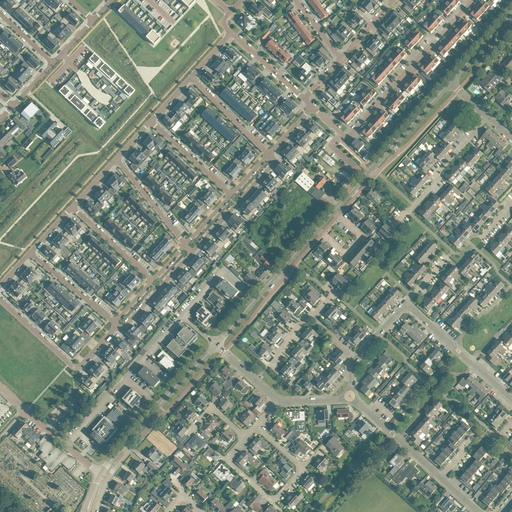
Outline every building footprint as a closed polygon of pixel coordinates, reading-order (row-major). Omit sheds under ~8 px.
[(3,0),(0,3),(2,5),(2,6),(4,8),(11,0),(3,0)] [(14,0),(11,0),(4,8),(6,10),(7,9),(9,11),(13,8),(15,10),(20,5),(14,0)] [(60,0),(56,0),(50,8),(56,14),(61,9),(59,7),(62,3),(60,1),(61,1),(60,0)] [(192,0),(188,0),(184,5),(188,8),(195,2),(192,0)] [(271,4),(275,0),(264,0),(263,1),(271,9),(274,6),(271,4)] [(315,10),(322,5),(318,0),(311,6),(315,10)] [(375,2),(377,0),(366,0),(365,1),(373,8),(374,9),(375,8),(376,9),(378,6),(377,5),(378,5),(375,2)] [(413,10),(417,6),(410,0),(404,0),(404,1),(405,1),(404,2),(407,5),(404,8),(411,15),(414,11),(413,10)] [(455,7),(449,1),(447,0),(445,0),(443,3),(445,5),(451,11),(455,7)] [(373,8),(365,1),(361,6),(362,7),(360,9),(365,13),(367,11),(369,13),(373,8)] [(490,8),(492,6),(488,2),(486,4),(483,1),(479,6),(485,11),(489,7),(490,8)] [(250,9),(257,16),(259,17),(263,13),(266,16),(268,18),(273,14),(265,7),(261,3),(258,6),(255,4),(253,6),(252,5),(250,8),(250,9)] [(120,9),(118,12),(122,16),(128,9),(124,5),(120,9)] [(318,15),(325,9),(322,5),(315,10),(318,15)] [(451,11),(445,5),(441,10),(440,9),(438,11),(442,15),(444,13),(447,16),(451,11)] [(21,6),(13,15),(17,19),(25,10),(21,6)] [(485,11),(479,6),(475,10),(481,16),(485,11)] [(356,23),(358,25),(359,23),(360,24),(363,21),(362,21),(363,19),(361,18),(363,15),(355,7),(352,11),(353,14),(354,15),(351,18),(349,20),(355,24),(356,23)] [(128,9),(122,16),(126,19),(132,13),(128,9)] [(329,14),(325,9),(318,15),(322,20),(329,14)] [(25,10),(17,19),(21,22),(29,14),(25,10)] [(431,17),(433,19),(439,24),(443,20),(440,17),(442,15),(438,11),(437,10),(431,17)] [(477,20),(481,16),(475,10),(471,15),(473,17),(472,19),(476,23),(478,21),(477,20)] [(395,11),(395,12),(394,11),(391,14),(392,15),(391,16),(392,17),(392,16),(400,24),(404,19),(403,18),(406,15),(401,11),(398,14),(395,11)] [(69,12),(62,19),(67,24),(70,22),(75,26),(79,22),(77,19),(74,16),(73,16),(69,12)] [(290,22),(297,17),(293,12),(286,17),(290,22)] [(132,13),(126,19),(130,23),(136,16),(132,13)] [(29,14),(21,22),(25,26),(33,17),(29,14)] [(252,25),(254,22),(256,21),(250,15),(248,18),(245,15),(242,18),(243,18),(241,20),(240,20),(238,22),(245,29),(246,28),(248,31),(253,26),(252,25)] [(136,16),(130,23),(134,27),(140,20),(136,16)] [(392,16),(392,17),(388,21),(396,28),(400,24),(392,16)] [(33,17),(25,26),(29,30),(37,21),(33,17)] [(294,26),(301,21),(297,17),(290,22),(294,26)] [(60,22),(56,27),(57,28),(66,36),(70,31),(65,26),(67,24),(62,19),(60,22)] [(439,24),(433,19),(429,23),(435,29),(439,24)] [(140,20),(134,27),(138,30),(144,24),(140,20)] [(468,23),(465,20),(461,25),(467,31),(472,26),(473,27),(475,25),(470,21),(468,23)] [(37,21),(29,30),(33,34),(37,30),(39,32),(44,28),(37,21)] [(297,31),(304,26),(301,21),(294,26),(297,31)] [(343,26),(339,30),(347,37),(351,33),(349,31),(351,29),(343,21),(341,24),(343,26)] [(388,21),(384,25),(392,32),(396,28),(388,21)] [(435,29),(429,23),(425,28),(431,33),(435,29)] [(144,24),(138,30),(142,34),(148,27),(144,24)] [(384,25),(384,24),(383,25),(382,24),(379,27),(380,28),(379,29),(384,33),(381,35),(386,40),(389,37),(388,36),(392,32),(384,25)] [(467,31),(461,25),(457,29),(463,35),(467,31)] [(300,36),(308,30),(304,26),(297,31),(300,36)] [(148,27),(142,34),(146,38),(152,31),(148,27)] [(52,31),(49,33),(54,38),(57,36),(62,40),(66,36),(57,28),(53,32),(52,31)] [(463,35),(457,29),(453,34),(459,39),(463,35)] [(304,40),(311,35),(308,30),(300,36),(304,40)] [(347,37),(339,30),(335,34),(334,33),(331,36),(337,44),(341,40),(343,42),(344,42),(345,42),(348,39),(347,39),(348,38),(347,37)] [(152,31),(146,38),(149,41),(149,42),(156,35),(152,31)] [(417,31),(413,35),(419,41),(423,36),(417,31)] [(0,42),(1,44),(9,36),(9,35),(9,34),(7,33),(5,32),(1,36),(0,34),(0,42)] [(49,33),(43,40),(47,44),(47,45),(50,48),(50,47),(53,50),(57,45),(52,40),(54,38),(49,33)] [(459,39),(453,34),(449,38),(455,44),(459,39)] [(156,35),(149,42),(154,45),(160,39),(156,35)] [(315,40),(311,35),(304,40),(308,45),(315,40)] [(374,36),(370,41),(378,48),(382,44),(384,45),(386,43),(378,35),(376,38),(374,36)] [(419,41),(413,35),(409,40),(415,45),(419,41)] [(7,46),(13,39),(9,36),(1,44),(5,48),(7,46)] [(270,51),(277,44),(270,37),(266,42),(268,44),(266,47),(270,51)] [(455,44),(449,38),(445,43),(451,48),(455,44)] [(11,50),(17,43),(13,39),(7,46),(11,49),(11,50)] [(415,45),(409,40),(404,44),(411,50),(415,45)] [(374,52),(378,48),(370,41),(366,45),(368,47),(366,49),(374,57),(376,54),(374,52)] [(18,43),(17,43),(11,50),(11,49),(9,51),(16,58),(20,53),(18,51),(21,47),(20,45),(18,43)] [(451,48),(445,43),(441,47),(447,53),(451,48)] [(275,56),(282,48),(277,44),(270,51),(275,56)] [(320,52),(316,56),(324,63),(324,64),(325,64),(325,63),(326,64),(329,61),(328,60),(329,60),(326,57),(329,54),(322,47),(318,51),(320,52)] [(443,57),(447,53),(441,47),(437,52),(440,54),(438,56),(442,60),(444,58),(443,57)] [(279,60),(286,52),(282,48),(275,56),(279,60)] [(401,48),(396,53),(403,59),(407,54),(401,48)] [(239,58),(235,54),(235,53),(232,50),(232,51),(229,49),(228,50),(228,49),(225,52),(226,53),(225,54),(230,58),(228,60),(232,65),(239,58)] [(360,51),(356,56),(364,63),(368,59),(367,58),(369,55),(364,51),(362,53),(360,51)] [(293,59),(286,52),(279,60),(284,64),(287,61),(289,63),(293,59)] [(403,59),(396,53),(392,57),(399,63),(403,59)] [(94,54),(87,61),(95,69),(102,62),(94,54)] [(39,64),(30,55),(23,63),(24,63),(29,68),(31,65),(35,69),(37,67),(37,68),(39,66),(38,65),(39,64)] [(356,56),(355,55),(355,56),(354,55),(351,58),(352,59),(351,60),(354,62),(351,66),(356,70),(359,67),(360,68),(364,63),(356,56)] [(300,56),(295,61),(301,66),(306,61),(300,56)] [(324,63),(316,56),(312,61),(313,62),(311,64),(316,68),(318,66),(320,68),(324,64),(324,63)] [(433,56),(429,60),(435,66),(439,61),(433,56)] [(511,57),(510,56),(503,65),(509,71),(511,67),(511,57)] [(399,63),(392,57),(388,62),(395,67),(399,63)] [(232,65),(228,60),(226,63),(221,58),(219,60),(218,59),(216,62),(226,71),(225,71),(226,72),(232,65)] [(435,66),(429,60),(425,65),(431,70),(435,66)] [(102,62),(95,69),(103,76),(110,69),(102,62)] [(226,71),(216,62),(213,65),(214,66),(212,67),(217,72),(215,74),(220,78),(222,76),(221,76),(225,71),(226,71)] [(395,67),(388,62),(384,66),(391,72),(395,67)] [(26,70),(29,68),(24,63),(23,63),(17,70),(26,78),(30,74),(26,70)] [(308,79),(309,80),(309,79),(311,76),(309,74),(308,73),(312,69),(306,63),(298,71),(301,74),(298,77),(305,83),(308,79)] [(435,82),(427,75),(431,70),(425,65),(420,69),(423,71),(421,74),(433,85),(435,82)] [(391,72),(384,66),(380,71),(386,76),(391,72)] [(247,79),(255,71),(251,67),(247,71),(245,69),(241,73),(247,79)] [(340,72),(340,73),(348,80),(352,76),(353,76),(355,74),(350,69),(348,72),(344,68),(343,69),(342,68),(339,71),(340,72)] [(110,69),(103,76),(111,84),(118,76),(110,69)] [(26,78),(17,70),(11,77),(10,77),(15,82),(17,79),(21,83),(24,81),(26,80),(25,79),(26,78)] [(256,79),(260,75),(255,71),(247,79),(254,86),(258,81),(256,79)] [(386,76),(380,71),(376,75),(382,81),(386,76)] [(220,78),(215,74),(213,76),(208,72),(207,73),(207,72),(204,75),(205,76),(204,77),(206,79),(205,80),(208,82),(209,82),(212,85),(217,80),(218,81),(220,78)] [(489,93),(503,78),(497,73),(495,76),(491,72),(480,84),(489,92),(489,93)] [(340,73),(337,77),(344,84),(348,80),(340,73)] [(382,81),(376,75),(372,80),(378,85),(382,81)] [(432,86),(420,75),(418,77),(415,75),(411,80),(417,85),(421,81),(430,89),(432,86)] [(118,76),(111,84),(119,91),(126,84),(118,76)] [(13,84),(15,82),(10,77),(11,77),(10,77),(3,84),(12,93),(13,92),(14,92),(16,91),(15,90),(17,88),(13,84)] [(344,84),(337,77),(333,81),(341,89),(344,84)] [(262,92),(269,84),(265,80),(261,84),(259,82),(255,86),(262,92)] [(417,85),(411,80),(407,84),(413,90),(417,85)] [(337,93),(341,89),(333,81),(332,81),(331,81),(330,81),(328,84),(329,84),(328,85),(331,88),(327,91),(335,98),(338,94),(337,93)] [(66,84),(59,92),(67,100),(72,94),(74,92),(66,84)] [(126,84),(119,91),(127,99),(134,91),(126,84)] [(267,94),(273,88),(269,84),(262,92),(266,96),(267,94)] [(413,90),(407,84),(403,89),(409,94),(413,90)] [(225,100),(232,92),(227,88),(221,96),(225,100)] [(271,98),(277,91),(273,88),(267,94),(271,98)] [(370,88),(366,92),(372,98),(376,93),(370,88)] [(191,98),(188,102),(193,106),(200,98),(198,96),(199,95),(196,93),(195,94),(191,90),(187,95),(191,98)] [(372,98),(366,92),(363,90),(359,95),(362,97),(368,102),(372,98)] [(278,99),(282,95),(277,91),(271,98),(269,100),(276,106),(280,101),(278,99)] [(511,98),(511,97),(508,94),(506,92),(505,93),(502,91),(496,97),(499,100),(497,101),(504,107),(511,98)] [(229,103),(236,96),(232,92),(225,100),(229,103)] [(326,95),(323,92),(319,96),(322,99),(321,100),(324,103),(325,102),(326,103),(328,101),(334,106),(337,102),(327,94),(326,95)] [(399,93),(395,97),(401,103),(405,98),(399,93)] [(72,94),(67,100),(75,107),(80,101),(72,94)] [(240,100),(236,96),(229,103),(233,107),(240,100)] [(491,105),(495,99),(492,96),(487,102),(491,105)] [(368,102),(362,97),(357,101),(356,100),(354,102),(359,106),(361,104),(364,107),(368,102)] [(401,103),(395,97),(391,102),(397,107),(401,103)] [(80,101),(75,107),(83,114),(90,107),(81,99),(80,101)] [(238,111),(244,104),(240,100),(233,107),(238,111)] [(285,112),(292,104),(287,100),(284,104),(281,102),(277,107),(279,109),(280,108),(284,112),(285,112)] [(190,110),(193,106),(188,102),(185,105),(181,101),(177,106),(185,113),(189,109),(190,110)] [(27,108),(24,111),(27,114),(25,117),(24,117),(26,119),(27,119),(30,116),(31,118),(38,110),(34,106),(29,102),(25,106),(27,108)] [(357,108),(359,106),(354,102),(352,104),(353,105),(349,110),(356,116),(360,111),(357,108)] [(393,112),(397,107),(391,102),(387,106),(390,109),(388,111),(392,115),(394,113),(393,112)] [(248,108),(244,104),(238,111),(242,115),(248,108)] [(292,112),(296,108),(292,104),(285,112),(284,112),(284,113),(290,119),(295,114),(292,112)] [(186,114),(185,113),(177,106),(176,105),(174,108),(175,108),(173,110),(177,114),(174,117),(179,121),(186,114)] [(90,107),(83,114),(91,122),(96,116),(98,115),(90,107)] [(253,112),(248,108),(242,115),(246,119),(253,112)] [(206,120),(213,113),(209,109),(202,116),(206,120)] [(356,116),(349,110),(345,114),(352,120),(356,116)] [(383,110),(379,115),(385,121),(389,116),(383,110)] [(257,116),(253,112),(246,119),(250,123),(257,116)] [(211,124),(217,116),(213,113),(206,120),(211,124)] [(352,120),(345,114),(341,119),(347,125),(352,120)] [(385,121),(379,115),(375,119),(381,125),(385,121)] [(96,116),(91,122),(99,129),(106,122),(100,116),(98,118),(96,116)] [(215,127),(221,120),(217,116),(211,124),(215,127)] [(22,117),(20,120),(25,125),(27,127),(29,124),(22,117)] [(172,129),(179,121),(174,117),(171,120),(167,117),(166,118),(165,117),(163,119),(164,120),(163,121),(167,125),(166,126),(169,128),(170,127),(172,129)] [(280,128),(276,124),(278,122),(273,118),(267,124),(276,132),(280,128)] [(381,125),(375,119),(371,124),(377,130),(381,125)] [(20,120),(16,124),(21,128),(25,125),(20,120)] [(219,131),(226,124),(221,120),(215,127),(219,131)] [(9,125),(5,129),(12,136),(19,129),(12,121),(8,124),(9,125)] [(53,130),(56,126),(52,121),(48,125),(41,132),(46,137),(48,138),(54,131),(53,130)] [(321,131),(314,125),(314,124),(313,124),(311,122),(309,124),(307,127),(312,132),(310,134),(315,138),(321,131)] [(182,124),(176,132),(177,133),(184,125),(182,124)] [(223,135),(230,128),(226,124),(219,131),(223,135)] [(276,132),(267,124),(261,131),(266,135),(268,133),(272,137),(276,132)] [(377,130),(371,124),(367,128),(373,134),(377,130)] [(461,132),(453,124),(449,129),(455,134),(457,132),(459,134),(461,132)] [(227,139),(234,132),(230,128),(223,135),(227,139)] [(373,134),(367,128),(362,133),(369,139),(373,134)] [(4,129),(0,133),(0,146),(1,147),(12,136),(5,129),(4,129)] [(54,144),(62,136),(63,138),(64,138),(67,135),(60,129),(56,133),(54,131),(48,138),(49,140),(54,144)] [(452,137),(455,134),(449,129),(445,133),(453,141),(455,139),(452,137)] [(488,140),(493,134),(489,130),(480,139),(482,141),(485,138),(488,140)] [(315,138),(310,134),(308,136),(306,134),(305,133),(305,134),(303,131),(300,134),(300,133),(298,135),(298,136),(308,144),(312,140),(312,141),(315,138)] [(187,143),(193,136),(189,132),(183,139),(187,143)] [(238,136),(234,132),(227,139),(232,143),(238,136)] [(453,141),(445,133),(440,138),(442,140),(447,143),(449,141),(451,143),(453,141)] [(489,147),(498,138),(493,134),(488,140),(490,142),(487,145),(489,147)] [(156,148),(163,141),(158,136),(155,139),(150,135),(149,136),(147,138),(146,140),(147,140),(156,148)] [(196,139),(193,136),(187,143),(190,146),(196,139)] [(308,144),(298,136),(294,140),(297,142),(297,143),(298,143),(300,145),(298,147),(302,152),(303,152),(309,145),(308,144)] [(497,148),(502,142),(498,138),(489,147),(491,149),(494,145),(497,148)] [(29,139),(22,146),(25,149),(32,142),(29,139)] [(194,150),(200,143),(196,139),(190,146),(194,150)] [(364,146),(357,139),(351,145),(359,152),(364,146)] [(149,156),(156,148),(147,140),(146,140),(143,144),(147,148),(144,151),(149,156)] [(452,148),(447,143),(442,140),(441,141),(444,144),(442,147),(448,152),(452,148)] [(496,157),(506,146),(502,142),(497,148),(499,150),(494,156),(496,157)] [(198,153),(204,146),(200,143),(194,150),(198,153)] [(373,150),(367,144),(365,147),(371,152),(373,150)] [(302,152),(298,147),(296,150),(293,148),(294,147),(293,147),(290,145),(288,147),(285,149),(286,149),(295,158),(296,159),(300,154),(302,156),(304,153),(303,152),(302,152)] [(208,150),(204,146),(198,153),(202,156),(208,150)] [(241,153),(242,154),(242,153),(251,161),(253,159),(252,158),(254,156),(251,153),(253,150),(248,146),(241,153)] [(448,152),(442,147),(440,149),(436,146),(435,148),(444,157),(448,152)] [(483,155),(478,151),(475,147),(473,150),(475,152),(473,154),(479,159),(483,155)] [(444,157),(435,148),(433,150),(436,153),(434,155),(434,156),(435,156),(440,161),(444,157)] [(292,162),(295,158),(286,149),(282,154),(284,156),(285,157),(287,159),(285,161),(295,170),(297,167),(292,162)] [(143,163),(149,156),(144,151),(142,154),(137,150),(133,154),(143,163)] [(205,160),(211,153),(208,150),(202,156),(205,160)] [(322,150),(318,155),(331,167),(335,163),(322,150)] [(433,158),(435,156),(434,156),(434,155),(429,151),(425,155),(433,162),(435,160),(433,158)] [(169,162),(175,155),(171,152),(165,158),(169,162)] [(215,157),(211,153),(205,160),(209,163),(215,157)] [(242,153),(242,154),(239,157),(238,157),(235,159),(240,164),(242,162),(246,165),(248,163),(249,164),(251,161),(242,153)] [(134,172),(143,163),(133,154),(129,159),(134,163),(130,167),(134,172)] [(479,159),(473,154),(471,156),(468,154),(466,156),(474,164),(479,159)] [(173,165),(179,159),(175,155),(169,162),(173,165)] [(433,162),(425,155),(421,160),(427,165),(429,162),(431,164),(433,162)] [(12,156),(5,162),(10,168),(17,162),(12,156)] [(474,164),(466,156),(465,158),(467,160),(465,163),(468,166),(470,168),(474,164)] [(468,166),(465,163),(460,158),(458,160),(460,162),(458,165),(464,170),(468,166)] [(177,169),(183,162),(179,159),(173,165),(177,169)] [(238,166),(240,164),(235,159),(233,162),(235,164),(231,167),(231,168),(239,175),(241,172),(240,172),(242,169),(238,166)] [(425,167),(427,165),(421,160),(417,164),(425,171),(427,169),(425,167)] [(180,172),(186,166),(183,162),(177,169),(180,172)] [(292,171),(288,167),(287,168),(282,163),(279,167),(288,175),(292,171)] [(464,170),(458,165),(456,167),(454,165),(452,167),(460,174),(464,170)] [(184,176),(190,169),(186,166),(180,172),(184,176)] [(231,168),(231,167),(230,167),(226,171),(225,170),(223,173),(228,178),(230,175),(234,178),(235,176),(236,177),(239,175),(231,168)] [(288,175),(279,167),(276,170),(281,174),(278,177),(283,181),(288,175)] [(460,174),(452,167),(450,169),(452,171),(450,174),(456,179),(460,174)] [(511,173),(506,168),(504,170),(500,167),(498,169),(502,172),(507,177),(508,177),(511,173)] [(188,179),(194,172),(190,169),(184,176),(188,179)] [(430,178),(420,170),(418,172),(422,175),(420,178),(426,183),(430,178)] [(12,173),(8,176),(16,186),(20,182),(26,177),(20,171),(16,175),(13,172),(12,173)] [(198,176),(194,172),(188,179),(192,183),(198,176)] [(507,177),(502,172),(498,177),(503,182),(506,179),(508,181),(510,179),(508,177),(507,177)] [(313,185),(315,183),(303,173),(296,182),(303,189),(307,192),(318,201),(325,195),(319,190),(313,185)] [(110,179),(111,179),(118,186),(122,182),(124,183),(126,181),(122,176),(119,179),(115,174),(110,179)] [(148,185),(154,178),(150,174),(144,181),(148,185)] [(456,179),(450,174),(448,176),(446,174),(444,176),(452,183),(456,179)] [(283,182),(278,177),(276,180),(271,175),(267,180),(275,187),(279,183),(280,184),(283,182)] [(319,190),(327,181),(321,176),(317,181),(317,180),(315,183),(313,185),(319,190)] [(350,183),(343,176),(340,179),(341,179),(338,182),(341,185),(344,189),(350,183)] [(426,183),(420,178),(417,180),(414,177),(412,179),(422,187),(426,183)] [(501,184),(503,182),(498,177),(494,181),(502,188),(503,186),(501,184)] [(152,188),(158,182),(154,178),(148,185),(152,188)] [(115,190),(118,186),(111,179),(107,183),(111,187),(109,190),(114,195),(116,192),(115,190)] [(422,187),(412,179),(411,181),(414,184),(412,186),(418,192),(422,187)] [(277,188),(275,187),(267,180),(263,184),(268,189),(265,191),(270,195),(277,188)] [(502,188),(494,181),(490,185),(495,191),(498,188),(500,190),(502,188)] [(155,192),(162,185),(158,182),(152,188),(155,192)] [(164,190),(165,189),(162,185),(155,192),(159,195),(164,190)] [(418,192),(412,186),(410,185),(408,187),(406,186),(404,188),(414,196),(418,192)] [(460,194),(455,189),(451,185),(447,190),(453,195),(455,193),(458,196),(460,194)] [(493,193),(495,191),(490,185),(486,190),(494,197),(496,195),(493,193)] [(210,187),(204,194),(213,202),(216,200),(215,199),(216,197),(213,194),(215,191),(210,187)] [(107,202),(114,195),(109,190),(106,193),(102,188),(98,193),(106,200),(105,200),(107,202)] [(270,195),(265,191),(264,193),(263,192),(262,192),(259,189),(257,191),(258,191),(255,194),(263,201),(267,197),(268,198),(270,195)] [(376,199),(379,196),(382,198),(384,196),(377,189),(373,193),(371,191),(367,196),(373,202),(376,205),(379,202),(376,199)] [(162,200),(168,193),(164,190),(159,195),(158,196),(162,200)] [(450,198),(453,195),(447,190),(443,194),(452,203),(454,201),(450,198)] [(106,200),(98,193),(94,197),(98,201),(96,204),(101,209),(104,206),(102,204),(105,200),(106,200)] [(165,203),(172,197),(168,193),(162,200),(165,203)] [(213,202),(204,194),(197,201),(202,205),(205,203),(208,206),(210,204),(211,205),(213,202)] [(263,201),(255,194),(252,198),(259,204),(260,205),(263,201)] [(442,201),(439,199),(434,194),(432,196),(434,198),(432,201),(438,206),(442,202),(442,201)] [(443,194),(439,199),(442,201),(442,202),(445,204),(447,202),(450,205),(452,203),(443,194)] [(129,205),(135,199),(131,195),(125,202),(129,205)] [(175,200),(172,197),(165,203),(169,207),(175,200)] [(500,205),(495,201),(490,197),(488,199),(492,202),(490,205),(496,210),(500,205)] [(259,204),(252,198),(248,201),(248,202),(255,208),(259,204)] [(307,198),(290,217),(302,227),(319,208),(307,198)] [(133,209),(139,202),(135,199),(129,205),(133,209)] [(255,208),(248,202),(248,201),(244,205),(244,206),(253,214),(257,210),(255,208)] [(438,206),(432,201),(430,203),(428,201),(426,203),(434,210),(438,206)] [(94,216),(101,209),(96,204),(94,207),(89,202),(85,207),(88,210),(87,210),(90,212),(92,213),(91,214),(93,217),(94,216)] [(143,206),(139,202),(133,209),(136,212),(137,212),(141,207),(143,206)] [(197,202),(190,209),(199,216),(203,212),(199,209),(202,206),(197,202)] [(434,210),(426,203),(424,205),(427,207),(424,209),(430,215),(434,210)] [(496,210),(490,205),(487,207),(484,204),(482,206),(492,214),(496,210)] [(253,214),(244,206),(242,208),(242,207),(240,209),(244,213),(245,214),(243,216),(247,220),(253,214)] [(492,214),(482,206),(480,208),(484,211),(482,213),(488,219),(492,214)] [(139,217),(145,211),(141,207),(137,212),(136,212),(135,214),(139,217)] [(348,216),(353,220),(359,213),(361,211),(356,207),(348,216)] [(199,216),(190,209),(186,213),(195,221),(199,216)] [(430,215),(424,209),(422,212),(420,210),(418,212),(426,219),(430,215)] [(143,221),(149,214),(145,211),(139,217),(143,221)] [(195,221),(186,213),(180,220),(185,224),(187,222),(191,225),(195,221)] [(365,219),(359,213),(353,220),(357,224),(358,222),(361,224),(365,219)] [(488,219),(482,213),(479,216),(476,213),(474,215),(484,223),(488,219)] [(147,224),(153,218),(149,214),(143,221),(147,224)] [(245,220),(242,217),(240,219),(235,215),(232,218),(240,226),(245,220)] [(484,223),(474,215),(472,217),(476,220),(474,222),(480,228),(484,223)] [(108,228),(114,222),(110,218),(104,225),(108,228)] [(157,221),(153,218),(147,224),(150,228),(157,221)] [(240,226),(232,218),(229,221),(233,226),(231,228),(236,232),(241,226),(240,226)] [(366,232),(374,223),(369,219),(368,221),(365,219),(361,224),(363,226),(361,228),(366,232)] [(69,224),(69,225),(77,232),(78,233),(79,233),(82,229),(83,230),(86,228),(80,222),(78,225),(72,220),(68,224),(69,224)] [(473,229),(466,223),(467,223),(464,221),(462,223),(465,226),(463,229),(469,234),(473,230),(473,229)] [(480,228),(474,222),(472,224),(468,221),(467,223),(466,223),(473,229),(473,230),(476,232),(480,228)] [(112,232),(118,225),(114,222),(108,228),(112,232)] [(378,227),(374,223),(366,232),(370,235),(378,227)] [(72,240),(78,233),(77,232),(69,225),(68,225),(67,225),(65,228),(64,229),(69,233),(67,236),(72,240)] [(116,235),(122,229),(118,225),(112,232),(116,235)] [(283,225),(263,247),(275,257),(294,235),(283,225)] [(382,238),(390,229),(386,225),(378,234),(382,238)] [(235,233),(231,229),(229,231),(224,227),(220,231),(229,240),(235,233)] [(469,234),(463,229),(461,231),(458,228),(456,230),(465,238),(469,234)] [(119,239),(125,232),(122,229),(116,235),(119,239)] [(394,233),(390,229),(382,238),(388,243),(394,237),(392,235),(394,233)] [(465,238),(456,230),(454,232),(457,235),(455,237),(461,243),(465,238)] [(229,240),(220,231),(216,236),(220,240),(218,242),(223,247),(229,240)] [(123,242),(129,235),(125,232),(119,239),(123,242)] [(511,238),(506,233),(504,235),(501,233),(500,235),(507,242),(511,238)] [(72,240),(67,236),(65,238),(60,234),(59,234),(56,237),(57,237),(56,238),(64,245),(66,247),(70,243),(71,244),(74,242),(72,240)] [(127,246),(133,239),(129,235),(123,242),(127,246)] [(164,238),(161,242),(169,249),(173,245),(169,242),(171,239),(166,235),(164,237),(164,238)] [(507,242),(500,235),(498,237),(500,239),(498,241),(503,247),(507,242)] [(90,248),(96,241),(93,237),(86,244),(90,248)] [(461,243),(455,237),(453,240),(450,237),(448,239),(457,247),(461,243)] [(60,249),(64,245),(56,238),(52,242),(57,247),(55,249),(60,254),(62,251),(60,249)] [(368,238),(365,242),(371,247),(371,248),(373,249),(376,245),(368,238)] [(137,243),(133,239),(127,246),(131,249),(137,243)] [(223,247),(218,242),(216,245),(211,240),(207,245),(217,253),(223,247)] [(94,251),(100,244),(96,241),(90,248),(94,251)] [(161,242),(160,241),(156,246),(165,253),(169,249),(161,242)] [(435,249),(437,247),(431,241),(427,246),(435,253),(437,251),(435,249)] [(503,247),(498,241),(496,244),(493,242),(492,244),(500,251),(503,247)] [(371,247),(365,242),(361,246),(368,251),(371,248),(371,247)] [(322,260),(328,254),(325,252),(329,248),(324,243),(317,251),(322,255),(320,257),(322,260)] [(98,255),(104,248),(100,244),(94,251),(98,255)] [(500,251),(492,244),(490,246),(492,248),(490,250),(496,256),(500,251)] [(217,253),(207,245),(203,249),(208,253),(206,256),(211,260),(217,253)] [(165,253),(156,246),(152,250),(161,258),(165,253)] [(364,255),(368,251),(361,246),(358,249),(364,255)] [(435,253),(427,246),(423,250),(429,256),(431,253),(433,255),(435,253)] [(60,254),(55,249),(53,252),(48,247),(43,252),(46,254),(45,255),(49,257),(54,261),(58,256),(59,258),(62,255),(60,254)] [(102,258),(108,251),(104,248),(98,255),(102,258)] [(361,259),(364,255),(358,249),(354,253),(361,259)] [(161,258),(152,250),(146,257),(151,261),(153,259),(157,262),(161,258)] [(268,255),(264,252),(262,250),(254,258),(263,266),(264,265),(269,270),(273,266),(265,259),(268,255)] [(427,258),(429,256),(423,250),(419,255),(427,262),(429,260),(427,258)] [(105,261),(112,255),(108,251),(102,258),(105,261)] [(329,266),(338,256),(333,252),(331,254),(330,256),(328,254),(322,260),(329,266)] [(472,256),(470,258),(476,263),(478,261),(481,264),(487,270),(490,267),(473,252),(471,254),(472,256)] [(361,259),(354,253),(351,257),(357,263),(357,262),(361,259)] [(229,265),(234,258),(230,254),(224,262),(229,265)] [(109,265),(115,258),(112,255),(105,261),(109,265)] [(427,262),(419,255),(415,259),(421,264),(423,262),(426,264),(427,262)] [(208,261),(203,257),(201,259),(197,256),(193,260),(202,268),(208,261)] [(340,258),(338,256),(329,266),(336,272),(338,270),(341,266),(339,264),(340,262),(342,260),(340,258)] [(357,263),(351,257),(347,261),(355,268),(359,263),(357,262),(357,263)] [(113,269),(119,262),(115,258),(109,265),(113,269)] [(474,266),(476,263),(470,258),(466,262),(475,270),(477,269),(474,266)] [(76,266),(77,266),(77,265),(71,259),(66,264),(69,266),(65,270),(69,274),(76,266)] [(202,268),(193,260),(189,265),(193,268),(191,271),(196,275),(202,268)] [(475,270),(466,262),(463,267),(468,271),(470,269),(474,273),(475,270)] [(427,269),(421,264),(419,266),(415,263),(413,265),(423,273),(427,269)] [(423,273),(413,265),(412,267),(415,270),(413,273),(419,278),(423,273)] [(80,270),(80,269),(77,266),(76,266),(69,274),(73,278),(73,277),(80,270)] [(457,274),(458,272),(459,271),(458,271),(459,271),(453,266),(449,270),(458,279),(460,277),(457,274)] [(239,277),(241,275),(233,267),(231,269),(239,277)] [(267,273),(263,270),(260,267),(255,273),(262,279),(267,273)] [(469,277),(466,274),(468,271),(463,267),(459,271),(458,271),(459,271),(458,272),(474,285),(478,280),(476,279),(474,282),(469,278),(469,277)] [(35,281),(41,274),(36,270),(34,272),(29,268),(25,272),(33,280),(35,281)] [(77,281),(85,272),(81,268),(80,269),(80,270),(73,277),(77,281)] [(132,270),(125,277),(135,286),(136,285),(136,286),(139,283),(138,283),(139,281),(135,277),(137,275),(132,270)] [(196,275),(191,271),(188,273),(184,270),(182,272),(182,271),(180,273),(180,274),(189,282),(196,275)] [(340,273),(338,270),(336,272),(332,276),(335,278),(333,280),(331,282),(334,284),(336,286),(343,278),(339,274),(340,273)] [(458,279),(449,270),(445,275),(451,280),(453,278),(457,281),(458,279)] [(31,285),(35,281),(33,280),(25,272),(24,273),(24,272),(21,275),(21,276),(21,277),(26,281),(23,284),(28,288),(30,290),(32,287),(31,285)] [(88,277),(89,277),(89,276),(85,272),(77,281),(81,285),(88,277)] [(419,278),(413,273),(411,275),(407,272),(405,274),(415,282),(419,278)] [(259,282),(255,279),(249,273),(244,278),(254,287),(259,282)] [(189,282),(180,274),(176,279),(180,282),(178,284),(183,289),(189,282)] [(415,282),(405,274),(404,276),(407,279),(405,282),(411,287),(415,282)] [(232,284),(241,292),(247,285),(236,275),(233,278),(236,280),(232,284)] [(449,283),(451,280),(445,275),(441,280),(450,288),(452,286),(449,283)] [(344,276),(343,278),(336,286),(340,290),(342,288),(344,286),(346,288),(351,283),(344,276)] [(92,280),(89,277),(88,277),(81,285),(85,288),(92,280)] [(135,286),(125,277),(119,284),(124,289),(126,286),(131,291),(135,286)] [(504,286),(494,277),(492,279),(496,282),(494,285),(499,290),(504,286)] [(95,290),(100,286),(93,279),(92,280),(85,288),(87,291),(88,291),(89,292),(93,288),(95,290)] [(239,292),(225,280),(222,284),(221,283),(216,288),(220,292),(222,290),(232,299),(239,292)] [(28,288),(23,284),(21,286),(16,281),(16,282),(15,282),(12,285),(13,285),(12,286),(22,295),(28,288)] [(449,289),(444,285),(441,282),(439,284),(441,286),(439,288),(445,294),(449,289)] [(57,287),(58,287),(58,286),(55,284),(53,283),(50,287),(47,284),(43,289),(50,295),(57,287)] [(499,290),(494,285),(491,287),(488,284),(486,286),(495,294),(499,290)] [(182,290),(177,286),(174,288),(170,285),(167,289),(173,295),(177,291),(179,293),(182,290)] [(22,295),(12,286),(8,290),(13,295),(11,297),(16,302),(22,295)] [(110,294),(111,294),(120,302),(124,298),(120,293),(122,291),(117,286),(110,294)] [(319,299),(315,295),(317,292),(311,286),(302,296),(314,306),(319,299)] [(495,294),(486,286),(484,288),(488,291),(486,293),(491,299),(495,294)] [(53,299),(61,290),(58,287),(57,287),(50,295),(53,299)] [(445,294),(439,288),(437,291),(434,289),(433,291),(441,298),(445,294)] [(173,295),(167,289),(166,289),(163,293),(171,301),(175,296),(173,295)] [(402,296),(395,289),(390,293),(396,298),(398,296),(401,298),(402,296)] [(59,301),(65,294),(61,290),(53,299),(58,303),(59,301)] [(213,308),(220,313),(225,307),(223,305),(226,303),(221,299),(222,298),(213,290),(213,291),(214,291),(206,300),(214,307),(213,308)] [(441,298),(433,291),(431,293),(433,295),(431,297),(437,302),(441,298)] [(171,301),(163,293),(159,297),(166,303),(167,305),(171,301)] [(396,298),(390,293),(386,298),(394,305),(396,303),(394,301),(396,298)] [(491,299),(486,293),(483,296),(480,293),(478,295),(487,303),(491,299)] [(63,304),(69,298),(69,297),(65,294),(59,301),(63,304)] [(111,294),(107,299),(107,298),(104,301),(109,305),(111,303),(116,307),(117,306),(118,306),(120,304),(119,303),(120,302),(111,294)] [(177,301),(180,304),(187,296),(184,294),(177,301)] [(487,303),(478,295),(476,297),(480,300),(477,302),(478,303),(483,308),(487,303)] [(65,310),(74,301),(70,297),(69,297),(69,298),(63,304),(61,306),(65,310)] [(166,303),(159,297),(156,301),(162,307),(163,307),(166,303)] [(437,302),(431,297),(429,300),(427,298),(425,300),(433,307),(437,302)] [(394,305),(386,298),(382,302),(388,307),(390,305),(393,307),(394,305)] [(476,305),(478,303),(477,302),(473,298),(469,302),(476,309),(478,307),(476,305)] [(29,310),(31,312),(36,307),(33,305),(35,303),(31,299),(22,308),(27,312),(29,310)] [(285,325),(288,322),(290,319),(288,317),(291,315),(284,309),(284,310),(280,307),(281,306),(275,300),(271,305),(281,315),(277,319),(285,326),(285,325)] [(299,316),(307,306),(301,301),(298,304),(293,300),(287,307),(294,313),(295,312),(299,316)] [(433,307),(425,300),(423,302),(425,304),(423,306),(429,311),(433,307)] [(78,305),(74,301),(65,310),(72,316),(76,311),(74,309),(78,305)] [(164,309),(163,307),(162,307),(156,301),(152,305),(156,309),(154,312),(159,316),(161,313),(164,309)] [(388,307),(382,302),(379,306),(387,313),(388,312),(386,310),(388,307)] [(476,309),(469,302),(465,306),(470,311),(472,309),(475,311),(476,309)] [(216,318),(203,306),(198,311),(199,311),(197,313),(199,314),(196,317),(198,319),(197,320),(206,328),(216,318)] [(341,313),(333,306),(332,307),(331,308),(332,308),(329,311),(336,316),(338,314),(340,316),(342,314),(345,317),(348,314),(344,310),(341,313)] [(387,313),(379,306),(375,311),(380,316),(383,313),(385,315),(387,313)] [(468,314),(470,311),(465,306),(461,311),(469,318),(470,316),(468,314)] [(38,309),(36,307),(31,312),(33,314),(31,317),(35,320),(42,313),(43,312),(39,308),(38,309)] [(469,318),(461,311),(459,309),(455,313),(457,315),(462,320),(465,318),(467,320),(469,318)] [(333,319),(336,316),(329,311),(325,315),(331,321),(329,323),(325,320),(331,326),(336,321),(333,319)] [(380,320),(378,318),(380,316),(375,311),(370,315),(378,322),(380,320)] [(158,317),(153,313),(150,315),(146,312),(142,316),(151,324),(158,317)] [(0,368),(6,362),(4,360),(10,354),(26,368),(27,367),(32,372),(31,373),(39,380),(43,375),(44,376),(48,373),(46,372),(52,365),(47,360),(48,359),(40,352),(39,353),(23,339),(25,336),(15,327),(0,313),(0,368)] [(49,319),(42,313),(35,320),(40,324),(42,322),(44,324),(49,319)] [(92,322),(95,319),(90,315),(84,322),(93,331),(97,326),(92,322)] [(460,323),(462,320),(457,315),(453,319),(461,327),(462,325),(460,323)] [(151,324),(142,316),(138,321),(142,324),(140,327),(145,331),(151,324)] [(48,332),(57,323),(53,319),(51,321),(49,319),(44,324),(46,326),(44,328),(48,332)] [(461,327),(453,319),(449,324),(454,329),(457,327),(459,329),(461,327)] [(93,331),(84,322),(77,328),(82,333),(84,330),(89,335),(93,331)] [(61,327),(57,323),(48,332),(53,336),(55,334),(57,336),(62,331),(59,329),(61,327)] [(406,332),(411,327),(406,323),(405,324),(401,329),(399,331),(403,335),(404,335),(406,333),(406,332)] [(410,337),(418,328),(417,329),(415,326),(413,324),(411,327),(406,332),(406,333),(410,337)] [(361,340),(365,336),(361,332),(363,330),(358,325),(354,330),(357,333),(355,335),(361,340)] [(145,331),(140,327),(137,329),(133,326),(130,330),(137,337),(137,336),(140,333),(142,334),(145,331)] [(179,337),(178,338),(187,347),(189,345),(190,346),(198,338),(192,333),(193,331),(187,326),(186,327),(184,326),(183,327),(184,329),(178,335),(179,337)] [(251,326),(247,331),(255,339),(258,335),(257,334),(258,333),(251,326)] [(279,335),(281,332),(275,327),(269,333),(268,332),(263,337),(271,344),(273,341),(275,343),(281,337),(279,335)] [(319,336),(312,330),(310,328),(309,329),(308,329),(308,330),(306,332),(312,338),(314,335),(317,338),(319,336)] [(415,341),(422,332),(422,333),(419,330),(420,330),(418,328),(410,337),(415,341)] [(139,338),(137,336),(137,337),(130,330),(129,330),(125,334),(130,338),(127,341),(132,346),(139,338)] [(80,335),(75,331),(69,338),(79,347),(80,347),(83,342),(81,340),(80,339),(78,337),(80,335)] [(315,340),(312,338),(306,332),(301,337),(304,339),(307,342),(304,344),(307,347),(311,350),(313,347),(310,345),(315,340)] [(418,346),(423,340),(427,337),(427,336),(426,337),(424,335),(424,334),(422,332),(415,341),(413,342),(418,346)] [(357,345),(361,340),(355,335),(353,338),(350,335),(346,339),(355,347),(351,343),(352,341),(357,345)] [(511,343),(504,337),(502,338),(505,341),(502,343),(504,345),(508,348),(511,343)] [(63,344),(60,347),(65,352),(68,349),(70,346),(72,348),(72,349),(73,349),(75,351),(77,349),(78,349),(80,347),(79,347),(69,338),(63,344)] [(114,343),(119,348),(117,350),(122,354),(128,347),(122,341),(121,340),(118,338),(116,340),(114,343)] [(185,349),(187,347),(178,338),(176,340),(174,339),(167,347),(179,358),(187,350),(185,349)] [(502,347),(504,345),(502,343),(499,340),(495,344),(504,352),(506,350),(502,347)] [(271,353),(273,350),(265,343),(258,351),(252,345),(249,348),(260,359),(262,357),(265,359),(265,358),(264,358),(265,357),(266,358),(270,354),(269,353),(270,352),(271,353)] [(504,352),(495,344),(491,349),(496,354),(498,351),(502,354),(504,352)] [(311,350),(307,347),(304,350),(299,345),(298,346),(297,347),(295,350),(302,355),(304,353),(306,355),(311,350)] [(444,357),(439,352),(441,349),(436,346),(433,350),(435,351),(433,354),(441,361),(444,357)] [(120,357),(122,354),(117,350),(115,352),(113,350),(113,349),(110,347),(108,349),(107,349),(105,351),(106,352),(114,359),(118,355),(120,357)] [(347,356),(338,348),(336,350),(337,351),(335,354),(343,361),(347,356)] [(498,359),(494,356),(496,354),(491,349),(487,353),(490,356),(487,359),(487,358),(486,358),(493,364),(498,359)] [(304,358),(302,355),(295,350),(291,354),(300,362),(304,358)] [(160,363),(161,365),(170,372),(176,365),(175,365),(177,363),(163,351),(158,357),(162,360),(160,363)] [(116,361),(114,359),(106,352),(102,356),(104,358),(104,359),(105,359),(107,361),(105,363),(110,368),(116,361)] [(339,365),(343,361),(335,354),(334,353),(332,356),(331,355),(327,359),(333,364),(338,368),(340,366),(339,365)] [(392,361),(384,354),(383,354),(384,355),(381,357),(380,358),(388,366),(392,361)] [(441,361),(433,354),(428,358),(434,363),(433,363),(436,366),(438,364),(438,363),(440,361),(441,361)] [(434,363),(428,358),(425,356),(421,360),(424,363),(429,368),(430,368),(430,367),(433,363),(434,363)] [(388,366),(380,358),(379,359),(380,359),(377,361),(375,363),(378,366),(384,370),(388,366)] [(97,363),(93,367),(102,376),(108,369),(104,365),(101,367),(97,363)] [(300,368),(298,366),(296,364),(294,367),(289,363),(288,364),(287,364),(287,365),(285,367),(291,373),(294,375),(300,368)] [(432,370),(430,368),(429,368),(424,363),(420,367),(428,375),(428,374),(430,372),(431,372),(432,370)] [(340,374),(336,371),(338,368),(333,364),(329,368),(327,371),(336,379),(340,374)] [(160,380),(152,373),(150,371),(149,371),(147,369),(144,366),(137,374),(153,388),(160,380)] [(386,373),(384,370),(378,366),(374,370),(379,375),(382,377),(386,373)] [(96,383),(102,376),(93,367),(89,372),(93,376),(91,378),(96,383)] [(230,380),(232,377),(234,375),(226,367),(223,370),(219,367),(213,374),(217,377),(219,374),(228,382),(223,386),(228,390),(230,387),(236,381),(235,381),(236,381),(234,383),(230,380)] [(292,383),(289,380),(291,378),(289,375),(291,373),(285,367),(281,372),(285,376),(283,379),(290,385),(292,383)] [(379,375),(374,370),(371,367),(370,370),(368,372),(367,372),(368,373),(375,379),(379,375)] [(336,379),(327,371),(325,374),(325,373),(323,375),(332,383),(336,379)] [(507,382),(511,377),(511,375),(508,372),(503,378),(507,382)] [(378,381),(375,379),(368,373),(369,374),(368,376),(366,379),(374,386),(378,381)] [(418,380),(410,373),(406,377),(414,385),(415,383),(417,380),(418,380)] [(332,383),(323,375),(321,377),(322,378),(319,380),(326,386),(328,388),(332,383)] [(90,389),(96,383),(91,378),(89,380),(84,376),(82,378),(81,378),(79,380),(82,382),(82,383),(83,383),(90,389)] [(470,386),(475,380),(470,376),(468,379),(466,377),(465,376),(459,383),(464,387),(467,383),(470,386)] [(311,384),(304,378),(302,377),(299,381),(303,385),(303,386),(309,391),(313,386),(312,386),(313,386),(311,384)] [(414,385),(406,377),(401,382),(405,386),(405,385),(410,389),(411,387),(413,385),(414,385)] [(326,386),(319,380),(317,378),(315,380),(318,383),(316,385),(313,382),(311,384),(313,386),(312,386),(313,386),(315,389),(317,387),(322,390),(326,386)] [(374,386),(366,379),(366,378),(365,379),(366,379),(363,381),(361,383),(364,386),(364,385),(370,390),(374,386)] [(471,393),(479,384),(475,380),(470,386),(472,388),(469,391),(471,393)] [(250,389),(246,386),(247,386),(241,381),(238,384),(235,382),(236,381),(230,387),(233,390),(236,387),(241,392),(242,391),(245,394),(250,389)] [(223,391),(215,383),(210,389),(215,394),(214,395),(217,397),(220,394),(223,391)] [(478,394),(483,388),(479,384),(471,393),(473,395),(476,391),(478,394)] [(373,393),(370,390),(364,385),(364,386),(360,390),(368,397),(373,393)] [(413,393),(410,389),(405,385),(405,386),(401,390),(406,395),(409,397),(411,395),(413,392),(413,393)] [(406,395),(401,390),(398,387),(394,392),(397,394),(402,399),(406,395)] [(139,401),(142,398),(131,388),(121,399),(132,409),(134,406),(137,408),(139,405),(142,403),(139,401)] [(480,402),(488,392),(483,388),(478,394),(481,396),(477,399),(480,402)] [(208,403),(204,400),(206,397),(201,394),(199,396),(200,397),(195,403),(202,410),(208,403)] [(405,402),(402,399),(397,394),(393,399),(400,405),(399,405),(401,406),(403,403),(403,404),(405,402)] [(260,414),(267,406),(263,403),(264,401),(258,396),(256,399),(253,397),(249,402),(252,404),(253,403),(257,406),(252,412),(255,415),(257,417),(260,413),(260,414)] [(400,405),(393,399),(390,396),(386,401),(395,409),(399,405),(400,405)] [(442,406),(434,398),(432,401),(434,403),(432,405),(438,410),(442,406)] [(233,406),(225,399),(219,405),(225,411),(229,407),(230,408),(233,406)] [(438,410),(432,405),(430,407),(428,405),(426,407),(434,415),(438,410)] [(196,417),(193,414),(195,411),(192,408),(189,406),(186,410),(188,413),(183,418),(186,420),(187,419),(190,422),(196,417)] [(508,416),(502,410),(503,409),(499,406),(498,407),(500,409),(496,413),(504,420),(508,416)] [(101,446),(126,417),(115,407),(89,436),(101,446)] [(434,415),(426,407),(424,409),(427,411),(424,414),(427,416),(430,419),(434,415)] [(255,415),(252,412),(249,410),(247,412),(246,412),(240,419),(247,426),(254,419),(253,418),(255,415)] [(352,422),(352,413),(349,413),(349,410),(337,410),(337,413),(337,418),(349,417),(349,422),(352,422)] [(305,428),(305,421),(305,417),(300,417),(300,411),(292,411),(292,419),(297,419),(297,429),(298,429),(298,431),(304,431),(304,428),(305,428)] [(329,418),(328,411),(317,411),(317,416),(317,420),(318,420),(318,424),(325,423),(325,420),(327,420),(328,425),(333,425),(333,423),(333,418),(329,418)] [(504,420),(496,413),(492,417),(500,424),(504,420)] [(436,424),(430,419),(427,416),(423,421),(429,426),(431,424),(434,426),(436,424)] [(213,430),(216,427),(219,423),(212,417),(205,424),(206,425),(203,429),(201,430),(201,431),(203,432),(201,435),(200,435),(201,435),(205,439),(207,440),(209,438),(206,435),(212,429),(213,430)] [(500,424),(492,417),(488,422),(496,429),(500,424)] [(188,431),(184,428),(182,426),(183,425),(184,424),(179,420),(172,428),(178,434),(176,437),(179,439),(177,440),(179,442),(181,444),(187,437),(186,438),(183,436),(188,431)] [(470,428),(464,423),(462,420),(458,425),(466,433),(470,428)] [(37,439),(39,437),(22,421),(11,433),(18,439),(21,436),(32,446),(36,441),(38,444),(40,441),(37,439)] [(367,430),(370,428),(361,421),(357,426),(354,423),(349,429),(352,432),(355,428),(363,435),(361,437),(364,440),(370,433),(367,430)] [(427,428),(429,426),(423,421),(419,425),(428,434),(430,432),(427,428)] [(285,432),(280,428),(276,424),(270,431),(274,434),(279,439),(283,435),(285,436),(284,436),(287,439),(290,435),(293,433),(290,430),(287,434),(285,432)] [(428,434),(419,425),(415,430),(421,435),(423,432),(427,435),(428,434)] [(466,433),(458,425),(454,429),(456,432),(462,437),(466,433)] [(422,440),(419,437),(421,435),(415,430),(411,434),(414,437),(411,440),(411,439),(417,445),(422,440)] [(233,437),(226,431),(221,437),(228,443),(233,437)] [(344,449),(339,444),(340,443),(337,440),(339,438),(333,432),(328,438),(331,441),(326,445),(332,450),(331,451),(337,457),(340,453),(344,449)] [(462,437),(456,432),(452,436),(458,441),(462,437)] [(210,443),(207,440),(205,439),(203,441),(197,435),(195,437),(194,437),(187,444),(193,449),(196,444),(201,448),(206,443),(208,445),(210,443)] [(54,455),(60,449),(45,436),(40,441),(38,444),(40,447),(38,449),(42,453),(39,457),(46,463),(47,464),(54,455)] [(458,441),(452,436),(448,441),(454,446),(458,441)] [(269,445),(261,439),(259,441),(257,438),(250,446),(255,452),(261,446),(265,450),(265,449),(269,445)] [(9,440),(6,443),(10,447),(12,445),(21,452),(23,450),(9,440)] [(310,448),(307,445),(301,440),(298,444),(297,443),(296,444),(297,445),(292,451),(297,455),(301,452),(304,455),(310,448)] [(457,448),(454,446),(448,441),(444,445),(453,453),(454,454),(456,452),(455,451),(457,448)] [(220,456),(214,451),(216,449),(217,449),(210,443),(208,445),(208,446),(210,447),(203,455),(206,458),(208,456),(215,462),(213,464),(215,466),(219,462),(217,460),(220,456)] [(453,453),(444,445),(442,447),(445,450),(443,452),(449,457),(453,453)] [(152,449),(146,455),(150,459),(152,460),(155,463),(163,454),(157,449),(155,447),(152,450),(152,449)] [(446,462),(436,454),(431,449),(429,447),(424,452),(427,454),(429,452),(437,459),(435,461),(440,466),(443,464),(444,465),(446,462)] [(487,452),(481,447),(477,452),(483,457),(487,452)] [(78,462),(72,456),(70,458),(60,449),(54,455),(47,464),(46,463),(45,466),(52,473),(61,463),(70,471),(78,462)] [(400,470),(397,467),(399,465),(404,459),(398,454),(399,453),(396,450),(392,454),(385,462),(388,465),(391,462),(394,465),(393,466),(391,469),(392,470),(390,473),(394,476),(400,470)] [(449,457),(443,452),(441,454),(438,452),(436,454),(446,462),(447,461),(446,460),(449,457)] [(483,457),(477,452),(473,456),(477,460),(479,462),(483,457)] [(256,460),(248,453),(246,455),(244,453),(237,461),(242,466),(248,460),(252,464),(256,460)] [(330,467),(334,462),(331,459),(328,462),(322,456),(314,465),(321,471),(327,465),(330,467)] [(188,471),(194,466),(190,462),(189,464),(185,461),(183,463),(177,457),(171,463),(176,468),(173,471),(177,475),(180,471),(182,473),(186,469),(188,471)] [(289,472),(292,469),(286,464),(288,463),(282,458),(277,464),(282,468),(281,469),(283,471),(280,474),(286,479),(290,475),(287,473),(288,472),(289,472)] [(143,467),(141,465),(138,461),(137,461),(137,460),(134,463),(135,464),(132,467),(138,473),(141,470),(145,473),(147,470),(143,467)] [(483,465),(479,462),(477,460),(473,464),(479,470),(483,465)] [(156,468),(150,462),(147,465),(153,471),(156,468)] [(400,470),(392,479),(399,485),(401,482),(401,481),(403,478),(404,479),(407,476),(408,474),(413,478),(411,480),(419,471),(410,463),(407,467),(403,472),(400,469),(400,470)] [(231,475),(228,472),(226,471),(228,469),(222,464),(218,468),(213,473),(221,481),(221,480),(222,482),(223,482),(224,482),(225,481),(227,480),(229,482),(231,480),(234,477),(231,474),(231,475)] [(479,470),(473,464),(469,469),(473,472),(475,474),(479,470)] [(277,483),(266,473),(267,472),(264,469),(258,476),(261,478),(260,480),(271,490),(273,487),(276,489),(279,485),(276,483),(277,483)] [(475,474),(473,472),(469,469),(465,473),(471,479),(475,474)] [(192,473),(190,471),(184,477),(185,477),(185,476),(187,478),(183,483),(189,488),(188,487),(193,482),(196,485),(201,480),(198,477),(197,480),(191,474),(192,473)] [(136,478),(131,475),(127,472),(123,477),(130,482),(132,480),(134,481),(136,478)] [(85,488),(66,473),(59,482),(74,494),(77,490),(81,493),(85,488)] [(472,480),(471,479),(465,473),(463,475),(462,475),(461,476),(461,477),(461,478),(462,479),(460,481),(469,488),(471,485),(469,483),(472,480)] [(511,481),(511,478),(505,473),(503,475),(505,477),(504,479),(510,485),(511,481)] [(304,478),(300,483),(304,486),(306,488),(307,489),(313,483),(312,482),(314,480),(315,481),(317,478),(316,477),(312,474),(310,476),(309,475),(308,474),(304,478)] [(173,485),(167,479),(163,483),(165,485),(161,490),(170,497),(174,493),(168,488),(170,486),(171,487),(173,485)] [(246,487),(243,484),(242,483),(240,482),(239,484),(237,482),(238,482),(235,479),(231,483),(229,485),(232,488),(233,487),(240,493),(242,490),(246,487)] [(437,488),(430,481),(428,482),(424,479),(417,487),(423,492),(424,490),(430,496),(437,488)] [(510,485),(504,479),(501,482),(499,480),(497,482),(506,489),(510,485)] [(506,489),(497,482),(495,484),(498,487),(496,489),(500,492),(502,494),(506,489)] [(128,489),(126,488),(122,486),(118,483),(114,490),(118,493),(122,495),(124,491),(127,492),(128,489)] [(500,492),(496,489),(494,487),(490,492),(496,497),(500,492)] [(208,497),(200,489),(195,495),(203,503),(208,497)] [(170,497),(161,490),(158,494),(154,490),(151,493),(156,498),(159,495),(166,501),(170,497)] [(482,493),(479,491),(474,497),(477,499),(482,493)] [(297,503),(304,496),(299,492),(295,496),(292,493),(284,502),(291,508),(296,502),(297,503)] [(496,497),(490,492),(486,497),(492,502),(496,497)] [(258,503),(262,499),(256,493),(252,498),(251,497),(248,500),(249,501),(246,504),(253,509),(254,508),(257,511),(258,511),(263,508),(258,503)] [(131,502),(124,498),(120,496),(118,499),(111,495),(108,502),(112,504),(115,506),(117,502),(121,504),(122,501),(129,505),(131,502)] [(160,508),(155,503),(157,500),(152,496),(150,498),(153,501),(149,505),(157,511),(160,508)] [(492,502),(486,497),(482,501),(488,506),(492,502)] [(457,506),(448,498),(447,500),(445,498),(438,506),(445,511),(447,511),(448,511),(452,511),(454,510),(457,506)] [(224,511),(227,509),(220,503),(219,504),(214,500),(212,502),(209,506),(212,509),(213,508),(216,511),(217,511),(219,510),(221,511),(224,511)]
